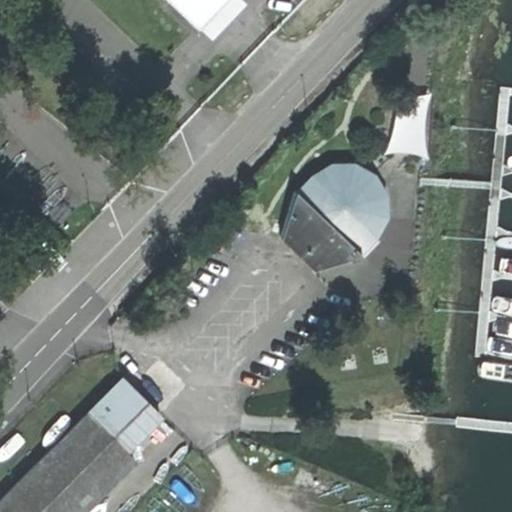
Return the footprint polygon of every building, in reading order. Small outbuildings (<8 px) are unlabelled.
[(223,0),(180,0),(203,21),(223,0)] [(393,148),(424,147),(423,91),(392,91),(393,148)] [(97,210),(108,199),(58,150),(32,176),(52,197),(49,200),(57,208),(61,205),(82,224),(97,210)] [(295,249),(310,263),(354,249),(373,232),(378,221),(383,201),(377,180),(362,163),(345,159),(327,164),(294,185),(279,235),(295,249)] [(0,491),(0,511),(74,511),(132,456),(125,447),(157,414),(118,376),(36,456),(0,491)]
